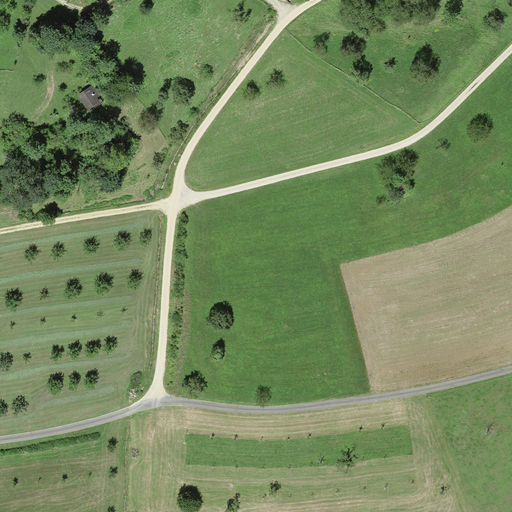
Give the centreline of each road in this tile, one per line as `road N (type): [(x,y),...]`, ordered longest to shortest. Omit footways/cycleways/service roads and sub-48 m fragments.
road 1 (track): [(0,440),(152,402),(275,410),(511,369)]
road 2 (track): [(511,46),(411,140),(173,202)]
road 3 (track): [(173,202),(185,153),(286,16)]
road 4 (track): [(152,402),(173,202)]
road 5 (track): [(0,231),(173,202)]
